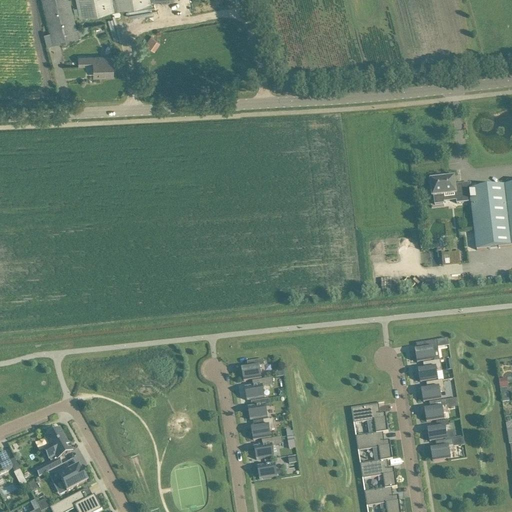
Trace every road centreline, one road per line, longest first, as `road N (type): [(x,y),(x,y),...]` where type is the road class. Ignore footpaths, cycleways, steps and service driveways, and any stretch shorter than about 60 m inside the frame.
road 1 (unclassified): [(0,116),(386,98),(511,82)]
road 2 (residential): [(0,430),(69,406),(127,511)]
road 3 (residential): [(387,354),(417,511)]
road 4 (residential): [(241,511),(218,366)]
